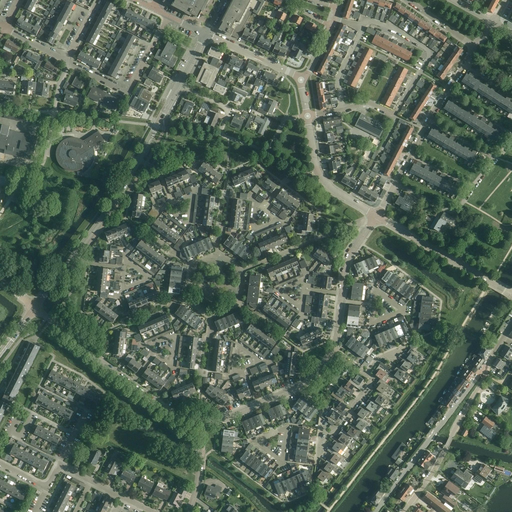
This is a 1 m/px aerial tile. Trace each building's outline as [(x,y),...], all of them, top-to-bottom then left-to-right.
[(164,0),(164,2),(173,7),(173,6),(186,13),(188,14),(191,16),(191,15),(196,17),(197,18),(198,17),(199,17),(199,16),(202,12),(203,12),(208,0),(164,0)] [(233,0),(232,3),(226,14),(223,21),(222,22),(223,23),(221,27),(220,27),(218,30),(219,30),(222,31),(226,33),(226,34),(228,36),(230,37),(231,36),(238,39),(252,12),(258,15),(265,2),(261,0),(233,0)] [(378,5),(377,8),(383,10),(384,7),(386,2),(380,0),(378,5)] [(68,1),(65,6),(71,10),(74,4),(68,1)] [(105,5),(105,6),(112,9),(114,4),(110,2),(108,1),(105,5)] [(27,3),(25,8),(31,12),(34,7),(27,3)] [(396,3),(393,8),(398,11),(401,7),(396,3)] [(492,14),(496,7),(490,5),(487,11),(492,14)] [(63,11),(62,11),(69,15),(69,14),(71,10),(65,6),(63,11)] [(103,11),(102,11),(109,15),(109,14),(112,9),(105,6),(103,11)] [(401,7),(398,11),(403,15),(406,10),(401,7)] [(128,10),(125,16),(128,17),(127,20),(129,21),(130,19),(133,13),(128,10)] [(60,16),(66,20),(66,19),(69,15),(62,11),(60,16)] [(102,11),(100,16),(106,19),(109,15),(102,11)] [(286,15),(281,12),(279,15),(278,14),(276,18),(283,21),(286,15)] [(130,19),(129,21),(130,21),(135,24),(135,23),(139,15),(134,13),(133,13),(130,19)] [(411,13),(408,18),(409,19),(413,22),(416,17),(411,13)] [(139,15),(135,23),(140,26),(144,18),(139,15)] [(60,16),(57,21),(63,25),(66,20),(60,16)] [(104,24),(106,19),(100,16),(97,21),(104,24)] [(302,19),(297,16),(295,19),(294,18),(292,21),(299,25),(302,19)] [(416,17),(413,22),(418,25),(419,24),(421,20),(416,17)] [(140,26),(140,27),(145,29),(147,26),(150,21),(150,20),(144,18),(140,26)] [(21,28),(24,22),(19,19),(16,25),(21,28)] [(147,26),(152,29),(155,23),(150,20),(150,21),(147,26)] [(419,24),(418,25),(423,29),(426,25),(426,24),(421,20),(419,24)] [(61,30),(63,25),(57,21),(54,26),(61,30)] [(95,26),(94,26),(101,29),(104,24),(97,21),(95,26)] [(24,22),(21,28),(26,31),(29,24),(24,22)] [(313,32),(316,26),(311,23),(309,26),(308,25),(306,29),(313,32)] [(342,23),(339,29),(344,32),(347,26),(342,23)] [(29,24),(26,31),(31,33),(35,27),(30,24),(29,24)] [(422,31),(424,33),(425,33),(427,31),(428,32),(430,29),(431,27),(426,24),(426,25),(423,29),(422,31)] [(58,35),(61,30),(54,26),(52,31),(58,35)] [(94,26),(92,31),(98,34),(101,29),(94,26)] [(35,27),(31,33),(36,36),(39,30),(35,27)] [(430,29),(428,32),(431,34),(429,37),(431,38),(431,39),(433,36),(437,31),(436,31),(431,27),(430,29)] [(244,31),(241,38),(247,41),(250,34),(248,33),(249,30),(245,28),(244,31)] [(368,28),(366,32),(372,35),(371,37),(373,39),(376,34),(375,34),(376,32),(368,28)] [(341,38),(344,32),(339,29),(336,35),(341,38)] [(55,40),(58,35),(52,31),(49,36),(55,40)] [(92,31),(89,36),(96,40),(98,34),(92,31)] [(376,46),(381,37),(378,36),(380,33),(377,31),(376,34),(373,39),(371,43),(376,46)] [(247,41),(253,43),(256,37),(257,35),(251,32),(250,34),(247,41)] [(127,39),(133,43),(136,37),(130,34),(127,39)] [(441,34),(438,39),(444,43),(447,38),(441,34)] [(276,41),(277,37),(275,35),(271,43),(270,42),(270,40),(267,39),(266,40),(263,48),(269,50),(271,45),(273,46),(276,41)] [(336,35),(332,42),(336,43),(337,44),(341,38),(336,35)] [(381,37),(376,46),(381,48),(385,39),(387,36),(384,35),(383,38),(381,37)] [(53,45),(55,40),(49,36),(46,42),(53,45)] [(89,36),(86,41),(93,45),(96,40),(89,36)] [(260,38),(257,45),(263,48),(266,40),(264,39),(264,37),(261,36),(261,37),(260,38)] [(385,39),(381,48),(385,50),(389,41),(387,40),(389,38),(389,37),(387,36),(385,39)] [(127,39),(124,44),(130,48),(133,43),(127,39)] [(16,52),(19,46),(8,40),(4,46),(16,52)] [(389,41),(385,50),(390,52),(394,44),(396,41),(393,40),(392,43),(389,42),(389,41)] [(394,44),(390,52),(393,54),(398,46),(396,45),(398,42),(396,41),(394,44)] [(172,56),(177,46),(173,44),(168,42),(163,51),(159,49),(154,58),(172,68),(177,59),(172,56)] [(340,45),(337,44),(332,42),(329,48),(334,50),(336,48),(338,49),(340,45)] [(275,46),(272,52),(278,55),(281,49),(279,48),(279,46),(280,44),(277,43),(275,46)] [(124,44),(121,49),(128,53),(130,48),(124,44)] [(298,60),(302,52),(300,50),(301,48),(294,44),(291,50),(295,52),(293,57),(298,60)] [(398,46),(393,54),(394,55),(399,57),(405,45),(402,44),(402,45),(401,47),(398,46)] [(281,49),(278,55),(284,57),(287,51),(288,48),(283,45),(281,49)] [(362,45),(361,48),(364,49),(363,51),(362,53),(371,57),(371,56),(374,51),(365,47),(362,45)] [(405,45),(399,57),(403,59),(407,50),(405,50),(407,47),(407,46),(405,45)] [(211,47),(208,55),(213,57),(213,58),(210,65),(216,68),(219,60),(223,53),(211,47)] [(457,47),(454,52),(460,55),(463,51),(461,49),(457,47)] [(331,57),(334,50),(329,48),(326,54),(331,57)] [(121,50),(119,54),(125,58),(128,53),(121,49),(121,50)] [(407,50),(403,59),(404,60),(408,62),(410,58),(413,53),(414,50),(411,49),(410,52),(408,51),(407,50)] [(28,53),(24,51),(21,58),(25,60),(26,58),(29,59),(29,60),(34,62),(37,63),(34,69),(37,70),(41,62),(39,61),(40,58),(29,51),(28,53)] [(83,61),(86,55),(81,52),(77,58),(83,61)] [(357,54),(357,55),(360,56),(369,61),(369,60),(371,57),(362,53),(361,54),(358,52),(357,54)] [(451,56),(450,57),(456,61),(456,60),(460,55),(454,52),(451,56)] [(118,55),(116,59),(123,63),(125,58),(119,54),(118,55)] [(86,55),(83,61),(87,63),(88,64),(91,57),(86,55)] [(357,55),(356,57),(359,58),(358,61),(366,66),(367,65),(369,61),(360,56),(357,55)] [(232,56),(228,64),(231,66),(230,69),(232,70),(233,69),(234,67),(237,59),(232,56)] [(91,57),(88,64),(93,66),(96,60),(91,57)] [(450,57),(447,61),(453,65),(456,61),(450,57)] [(116,60),(113,64),(120,68),(122,64),(123,63),(116,59),(116,60)] [(237,59),(234,67),(236,68),(237,68),(239,69),(240,69),(243,62),(243,61),(238,59),(237,59)] [(96,60),(93,66),(98,69),(101,63),(96,60)] [(325,68),(328,62),(323,60),(320,66),(325,68)] [(353,63),(352,64),(356,65),(364,70),(364,69),(366,66),(358,61),(357,63),(354,61),(353,63)] [(444,66),(443,66),(449,70),(453,65),(447,61),(446,62),(444,65),(444,66)] [(56,73),(59,67),(48,62),(45,67),(56,73)] [(204,63),(195,82),(200,84),(201,83),(206,85),(205,87),(210,89),(211,87),(214,89),(216,85),(216,83),(213,82),(219,69),(216,68),(210,65),(207,64),(204,63)] [(113,65),(111,69),(117,73),(119,69),(120,68),(113,64),(113,65)] [(248,64),(245,71),(251,74),(254,66),(248,64)] [(352,64),(351,66),(354,68),(353,69),(353,71),(362,75),(362,74),(364,70),(356,65),(352,64)] [(254,66),(251,74),(256,76),(259,69),(254,67),(254,66)] [(324,71),(325,68),(320,66),(317,72),(322,74),(322,75),(321,77),(326,80),(328,77),(325,76),(327,73),(324,71)] [(397,70),(397,71),(406,75),(407,73),(410,74),(411,72),(400,66),(399,66),(397,70)] [(440,71),(445,75),(446,75),(449,70),(443,66),(440,71)] [(159,83),(163,76),(158,74),(160,71),(153,67),(149,76),(148,77),(159,83)] [(108,74),(114,78),(117,73),(111,69),(110,70),(108,74)] [(349,70),(348,73),(360,79),(362,75),(353,71),(352,72),(349,70)] [(395,75),(407,81),(408,79),(405,77),(406,75),(397,71),(395,75)] [(437,76),(436,76),(442,80),(445,75),(440,71),(437,76)] [(265,72),(262,79),(265,81),(267,82),(270,74),(265,72)] [(466,74),(462,81),(466,84),(471,76),(473,73),(471,72),(469,74),(468,75),(466,74)] [(348,73),(347,75),(350,77),(349,79),(357,83),(358,83),(360,79),(348,73)] [(471,76),(466,84),(470,86),(474,79),(472,78),(473,77),(475,74),(473,73),(471,76)] [(270,74),(267,82),(270,83),(273,84),(272,85),(276,87),(279,81),(275,79),(276,77),(271,74),(270,74)] [(395,75),(393,80),(401,84),(402,82),(405,84),(407,81),(395,75)] [(474,79),(470,86),(473,88),(478,81),(480,78),(478,76),(476,79),(476,80),(474,79)] [(21,80),(21,81),(24,81),(24,82),(22,94),(27,95),(28,90),(35,91),(36,83),(35,83),(29,82),(25,82),(26,77),(22,77),(21,80)] [(80,89),(84,83),(79,80),(79,78),(76,77),(72,85),(80,89)] [(478,81),(473,88),(477,91),(481,84),(479,83),(480,82),(482,79),(480,78),(478,81)] [(36,83),(35,91),(36,91),(43,92),(42,97),(47,97),(49,85),(47,85),(44,84),(43,84),(43,80),(43,79),(38,79),(38,83),(36,83)] [(345,80),(343,82),(347,84),(355,88),(357,84),(357,83),(349,79),(348,80),(348,81),(345,80)] [(392,80),(390,84),(402,90),(403,88),(400,87),(401,84),(393,80),(392,80)] [(0,90),(14,93),(15,84),(0,81),(0,90)] [(481,84),(477,91),(480,93),(486,85),(487,83),(487,82),(485,81),(484,84),(483,85),(481,84)] [(428,89),(433,92),(437,87),(432,83),(428,89)] [(486,85),(480,93),(484,95),(488,89),(487,88),(487,87),(489,84),(487,83),(486,85)] [(388,89),(397,93),(398,91),(401,93),(402,90),(390,84),(388,89)] [(216,85),(214,89),(213,90),(223,95),(226,89),(216,85)] [(103,100),(106,94),(103,92),(93,86),(88,95),(95,99),(94,101),(98,102),(100,99),(103,100)] [(488,89),(484,95),(484,96),(488,98),(495,87),(493,86),(490,90),(488,89)] [(495,87),(488,98),(491,100),(492,100),(496,94),(494,92),(497,89),(495,87)] [(142,88),(137,97),(139,98),(143,100),(149,103),(151,100),(150,100),(151,98),(152,98),(154,94),(144,89),(142,88)] [(234,94),(231,100),(237,103),(238,101),(240,102),(242,98),(242,96),(243,97),(245,93),(234,88),(232,92),(235,93),(235,94),(234,94)] [(388,89),(386,93),(397,99),(398,99),(399,97),(396,96),(397,93),(388,89)] [(424,95),(429,98),(433,92),(428,89),(424,95)] [(74,94),(74,93),(65,90),(64,94),(66,94),(64,103),(76,106),(78,98),(70,95),(71,93),(74,94)] [(496,94),(492,100),(495,103),(502,92),(500,91),(498,95),(496,94)] [(502,92),(495,103),(499,105),(503,98),(502,97),(504,93),(502,92)] [(386,93),(383,98),(392,102),(393,100),(396,102),(397,99),(386,93)] [(106,94),(103,100),(106,102),(104,106),(107,107),(108,106),(115,110),(120,100),(110,95),(109,96),(106,94)] [(331,102),(337,101),(337,98),(331,99),(331,95),(324,96),(318,97),(319,104),(325,103),(325,102),(326,99),(330,99),(331,102)] [(424,95),(420,101),(425,104),(429,98),(424,95)] [(503,98),(499,105),(503,108),(509,97),(508,96),(505,99),(503,98)] [(136,97),(131,106),(144,112),(146,108),(145,108),(146,106),(147,107),(149,103),(143,100),(139,98),(137,97),(136,97)] [(509,97),(503,108),(506,110),(510,103),(509,102),(511,98),(509,97)] [(383,98),(381,103),(393,109),(394,106),(391,105),(392,102),(383,98)] [(272,114),(275,107),(273,106),(275,102),(267,99),(265,103),(267,104),(265,110),(259,108),(257,111),(266,115),(268,112),(272,114)] [(448,101),(444,108),(447,110),(454,100),(452,99),(450,102),(448,101)] [(454,100),(447,110),(451,113),(456,106),(454,105),(456,101),(454,100)] [(188,116),(194,104),(187,101),(181,113),(188,116)] [(422,110),(425,104),(420,101),(417,107),(422,110)] [(209,111),(211,107),(203,103),(201,107),(209,111)] [(456,106),(451,113),(455,115),(462,105),(462,104),(460,103),(457,107),(456,106)] [(462,105),(455,115),(459,118),(463,111),(461,110),(464,106),(462,105)] [(413,112),(413,113),(418,116),(418,115),(422,110),(417,107),(415,109),(413,112)] [(463,111),(459,118),(462,120),(469,109),(467,108),(465,112),(463,111)] [(469,109),(462,120),(466,122),(471,116),(469,114),(471,110),(469,109)] [(410,111),(409,114),(411,115),(410,118),(414,121),(418,116),(413,113),(410,111)] [(214,127),(219,116),(213,113),(208,124),(214,127)] [(240,118),(241,115),(236,113),(230,125),(240,130),(243,122),(237,120),(238,117),(240,118)] [(471,116),(466,122),(470,125),(477,114),(475,113),(472,117),(471,116)] [(264,120),(256,117),(251,114),(249,118),(245,127),(248,129),(252,120),(254,121),(262,125),(258,133),(263,135),(268,123),(269,123),(271,120),(266,117),(264,120)] [(379,139),(386,126),(361,114),(355,126),(379,139)] [(477,114),(470,125),(474,127),(478,120),(476,119),(479,115),(477,114)] [(341,116),(323,119),(325,129),(331,128),(330,126),(335,126),(335,124),(342,122),(341,121),(341,116)] [(478,120),(474,127),(477,129),(484,119),(482,117),(480,121),(478,120)] [(484,119),(477,129),(481,132),(485,125),(484,124),(486,120),(484,119)] [(485,125),(481,132),(485,134),(492,123),(490,122),(487,126),(485,125)] [(492,123),(485,134),(488,136),(493,130),(491,129),(494,125),(492,123)] [(0,148),(5,150),(4,154),(32,160),(34,151),(38,137),(9,130),(10,127),(2,125),(0,124),(0,148)] [(409,126),(405,132),(410,134),(414,128),(409,126)] [(427,136),(427,137),(431,139),(436,131),(437,128),(436,127),(434,130),(433,131),(431,129),(427,136)] [(493,130),(488,136),(492,139),(499,128),(497,127),(495,131),(493,130)] [(436,131),(431,139),(435,141),(439,134),(437,133),(438,132),(439,129),(437,128),(436,131)] [(499,128),(492,139),(496,141),(501,135),(499,133),(501,129),(499,128)] [(64,140),(61,142),(59,145),(57,148),(56,151),(56,155),(56,158),(57,161),(59,164),(61,166),(63,168),(66,170),(70,171),(73,171),(76,171),(80,170),(81,169),(84,173),(87,171),(89,168),(91,165),(93,162),(94,158),(94,155),(94,151),(93,147),(94,146),(103,141),(104,140),(98,131),(89,137),(83,141),(80,139),(77,138),(74,137),(70,138),(67,139),(64,140)] [(439,134),(435,141),(439,143),(443,135),(445,132),(443,131),(442,134),(441,135),(439,134)] [(405,132),(402,138),(407,141),(410,134),(405,132)] [(443,135),(439,143),(443,146),(447,139),(445,137),(445,136),(447,133),(445,132),(443,135)] [(334,137),(332,133),(329,134),(324,135),(325,143),(335,141),(334,137)] [(447,139),(443,146),(446,148),(451,140),(453,137),(452,137),(451,136),(449,138),(448,140),(447,139)] [(451,140),(446,148),(450,150),(454,143),(452,142),(453,141),(455,138),(453,137),(451,140)] [(399,143),(399,144),(404,147),(407,141),(402,138),(399,143)] [(454,143),(450,150),(454,152),(461,141),(458,140),(456,144),(454,143)] [(461,141),(454,152),(458,154),(462,147),(461,147),(463,143),(461,141)] [(339,145),(340,145),(339,143),(338,143),(338,145),(332,146),(326,147),(327,154),(334,154),(334,153),(335,153),(336,152),(335,150),(334,149),(333,150),(333,149),(340,148),(339,145)] [(396,150),(401,153),(404,147),(399,144),(396,150)] [(462,147),(458,154),(458,155),(461,156),(462,157),(466,149),(468,146),(468,145),(466,144),(464,147),(464,148),(462,148),(462,147)] [(466,149),(462,157),(465,159),(466,159),(470,152),(469,152),(468,151),(468,150),(470,147),(468,146),(466,149)] [(470,152),(466,159),(469,161),(474,153),(476,150),(475,150),(474,149),(472,152),(471,153),(470,152)] [(393,156),(398,159),(401,153),(396,150),(393,156)] [(474,153),(469,161),(473,163),(477,156),(475,155),(476,154),(478,151),(476,150),(474,153)] [(330,171),(337,170),(336,163),(342,162),(341,157),(334,157),(335,160),(330,161),(330,163),(329,163),(330,171)] [(413,166),(410,172),(414,174),(418,165),(420,162),(418,161),(416,164),(416,165),(414,164),(413,166)] [(208,166),(209,165),(208,164),(207,165),(204,162),(201,166),(199,164),(196,166),(193,170),(197,172),(198,170),(203,174),(208,166)] [(392,171),(395,165),(390,162),(387,168),(392,171)] [(418,165),(414,174),(418,176),(421,168),(420,167),(420,166),(422,163),(420,162),(418,165)] [(421,168),(418,176),(421,178),(426,169),(427,166),(426,165),(425,166),(423,169),(422,168),(421,168)] [(211,168),(208,166),(203,174),(207,177),(213,169),(213,170),(214,169),(212,168),(211,168)] [(426,169),(421,178),(425,180),(429,172),(428,171),(430,167),(427,166),(426,169)] [(247,171),(251,179),(256,177),(257,179),(260,178),(257,171),(254,173),(252,168),(252,169),(252,168),(250,168),(250,169),(247,171)] [(388,177),(392,171),(387,168),(383,174),(388,177)] [(190,179),(189,177),(186,170),(186,169),(184,170),(184,171),(181,172),(184,181),(190,179)] [(216,172),(213,170),(213,169),(207,177),(212,180),(217,173),(218,173),(218,172),(217,171),(216,172)] [(429,172),(425,180),(429,182),(435,170),(433,169),(431,173),(429,172)] [(247,171),(247,170),(245,170),(245,172),(242,173),(245,182),(251,179),(247,171)] [(365,173),(361,180),(362,181),(364,182),(368,175),(370,172),(370,171),(367,170),(365,173)] [(435,170),(429,182),(433,184),(437,176),(435,175),(437,171),(435,170)] [(181,172),(180,171),(179,172),(179,173),(176,175),(175,175),(179,183),(184,181),(181,172)] [(242,173),(241,172),(240,173),(240,174),(236,175),(240,184),(245,182),(242,173)] [(175,175),(176,175),(175,173),(173,174),(174,175),(170,177),(174,185),(179,183),(175,175)] [(221,175),(218,173),(217,173),(212,180),(217,184),(222,177),(222,176),(223,176),(221,174),(221,175)] [(437,176),(433,184),(437,186),(442,177),(443,174),(441,173),(440,176),(439,177),(437,176)] [(233,182),(230,183),(232,187),(235,186),(240,184),(236,175),(236,174),(234,175),(235,176),(231,178),(233,182)] [(442,177),(437,186),(441,188),(445,180),(443,179),(444,178),(445,175),(443,174),(442,177)] [(345,175),(341,182),(347,185),(351,178),(345,175)] [(170,177),(170,176),(168,176),(168,178),(165,179),(168,188),(174,185),(170,177)] [(351,178),(347,185),(353,189),(357,182),(353,180),(354,178),(352,177),(351,178)] [(445,180),(441,188),(445,190),(449,181),(451,178),(449,177),(447,180),(447,181),(445,180)] [(267,190),(272,182),(269,180),(270,179),(268,178),(268,179),(262,186),(267,190)] [(156,189),(157,191),(162,189),(158,180),(158,181),(158,180),(156,180),(157,181),(153,183),(156,189)] [(272,182),(267,190),(272,193),(277,186),(278,185),(276,184),(275,185),(272,182)] [(453,184),(449,192),(452,194),(453,194),(457,185),(459,182),(457,182),(455,184),(455,185),(453,185),(453,184)] [(457,185),(453,194),(457,196),(461,189),(459,188),(459,186),(461,184),(459,183),(459,182),(457,185)] [(151,194),(157,191),(156,189),(153,183),(150,184),(149,183),(147,184),(148,185),(151,194)] [(362,186),(358,193),(364,196),(368,189),(369,187),(365,185),(363,187),(362,186)] [(369,199),(373,192),(368,189),(364,196),(369,199)] [(286,194),(287,193),(285,192),(285,193),(282,190),(276,198),(281,201),(286,194)] [(373,192),(369,199),(375,202),(378,196),(379,195),(375,193),(376,192),(374,190),(373,192)] [(289,196),(286,194),(281,201),(285,205),(291,197),(290,195),(289,196)] [(399,196),(395,204),(399,206),(401,207),(400,208),(407,212),(407,211),(408,210),(408,209),(409,209),(410,209),(412,205),(413,205),(415,200),(414,200),(405,195),(403,198),(399,196)] [(294,200),(291,197),(285,205),(290,208),(295,201),(296,200),(294,199),(294,200)] [(298,203),(295,201),(290,208),(294,212),(295,211),(300,204),(301,203),(299,202),(298,203)] [(451,225),(454,219),(447,215),(444,220),(440,218),(439,219),(436,217),(430,228),(433,230),(434,229),(438,232),(442,225),(444,226),(446,222),(451,225)] [(156,230),(162,223),(163,222),(161,220),(160,221),(157,219),(151,227),(152,227),(151,228),(153,229),(153,228),(156,230)] [(120,226),(124,235),(129,233),(130,234),(133,232),(131,226),(129,225),(127,226),(126,224),(125,223),(124,224),(124,225),(121,226),(120,226)] [(161,234),(166,226),(162,223),(156,230),(156,231),(157,232),(158,231),(161,234)] [(120,226),(121,226),(120,225),(118,226),(119,227),(115,228),(115,229),(119,237),(124,235),(120,226)] [(312,230),(312,226),(303,225),(302,228),(301,231),(299,230),(298,234),(305,234),(306,231),(313,232),(313,230),(312,230)] [(165,237),(171,230),(166,226),(161,234),(160,234),(162,236),(162,235),(165,237)] [(115,229),(115,228),(115,227),(113,228),(114,229),(110,231),(114,239),(119,237),(115,229)] [(110,231),(110,230),(108,230),(108,231),(105,233),(108,242),(114,239),(110,231)] [(170,241),(176,233),(171,230),(165,237),(165,238),(166,239),(167,238),(170,240),(170,241)] [(170,241),(170,240),(169,241),(171,242),(175,244),(180,237),(176,233),(170,241)] [(283,244),(283,245),(285,244),(285,243),(288,241),(285,233),(279,235),(283,244)] [(228,248),(235,239),(230,235),(224,244),(223,246),(224,247),(225,245),(228,247),(228,248)] [(279,245),(283,244),(279,235),(274,237),(278,246),(278,247),(280,246),(279,245)] [(274,247),(278,246),(274,237),(269,240),(272,248),(273,249),(275,248),(274,247)] [(208,250),(208,252),(210,251),(209,249),(213,248),(209,238),(203,240),(208,250)] [(134,243),(129,249),(131,251),(136,245),(137,244),(138,243),(133,239),(131,241),(134,243)] [(233,251),(239,242),(235,239),(228,248),(228,247),(227,249),(229,250),(230,249),(232,251),(233,251)] [(204,251),(208,250),(203,240),(198,242),(203,252),(203,254),(205,253),(204,251)] [(269,250),(272,248),(269,240),(264,242),(267,250),(268,251),(269,251),(269,250)] [(141,241),(136,247),(141,251),(146,245),(141,241)] [(199,253),(203,252),(198,242),(193,244),(198,254),(198,256),(200,255),(199,253)] [(237,254),(243,245),(239,242),(233,251),(232,251),(231,252),(233,253),(234,252),(237,254)] [(264,252),(267,250),(264,242),(258,244),(262,253),(262,254),(264,253),(264,252)] [(193,244),(188,246),(188,247),(193,256),(193,258),(194,258),(195,257),(195,256),(196,255),(198,254),(193,244)] [(146,255),(151,248),(146,245),(141,251),(146,255)] [(241,257),(248,249),(243,245),(237,254),(236,255),(237,257),(238,255),(241,257)] [(188,246),(183,248),(187,259),(188,258),(188,259),(188,260),(190,259),(190,258),(193,256),(188,247),(188,246)] [(151,248),(146,255),(151,259),(156,252),(151,248)] [(324,252),(324,251),(323,250),(322,251),(319,248),(316,252),(314,250),(313,250),(311,254),(318,259),(324,252)] [(241,257),(240,259),(242,260),(243,258),(246,261),(247,259),(252,252),(248,249),(241,257)] [(156,262),(161,256),(156,252),(151,259),(156,262)] [(324,252),(318,259),(322,262),(328,254),(327,253),(327,254),(324,252)] [(328,254),(322,262),(327,266),(332,259),(333,259),(333,258),(332,256),(331,257),(328,255),(329,254),(328,254)] [(369,259),(373,269),(378,266),(378,265),(379,264),(380,263),(379,260),(378,260),(376,261),(374,256),(373,255),(371,256),(372,257),(369,258),(369,259)] [(161,256),(156,262),(161,266),(163,263),(166,260),(161,256)] [(369,259),(369,258),(368,257),(367,258),(367,259),(364,261),(368,271),(373,269),(369,259)] [(290,260),(293,268),(299,265),(295,258),(290,260)] [(359,263),(363,273),(368,271),(364,261),(363,259),(362,260),(362,261),(359,263)] [(284,263),(283,263),(287,270),(293,268),(290,260),(284,263)] [(356,270),(353,271),(354,273),(355,275),(356,277),(359,276),(358,275),(363,273),(359,263),(358,261),(357,262),(357,264),(354,265),(356,270)] [(283,263),(278,265),(281,273),(287,270),(283,263)] [(278,265),(272,268),(275,275),(281,273),(278,265)] [(272,268),(267,270),(270,278),(275,275),(272,268)] [(393,274),(394,273),(392,271),(391,273),(388,270),(384,276),(381,279),(386,283),(393,274)] [(249,275),(248,277),(250,278),(249,281),(260,282),(261,277),(261,275),(261,274),(256,274),(256,276),(250,275),(250,276),(249,275)] [(393,274),(386,283),(390,286),(397,277),(398,276),(396,275),(395,276),(393,274)] [(397,277),(390,286),(394,289),(401,280),(402,279),(401,278),(400,279),(397,277)] [(401,280),(394,289),(399,292),(405,283),(406,282),(405,281),(404,282),(401,280)] [(405,283),(399,292),(403,296),(410,287),(411,286),(411,285),(409,284),(408,286),(405,283)] [(410,287),(403,296),(408,299),(409,299),(412,296),(411,295),(414,290),(415,289),(414,288),(413,289),(410,287)] [(151,293),(154,301),(160,298),(159,297),(157,293),(157,291),(151,293)] [(148,303),(154,301),(151,293),(145,296),(148,303)] [(143,306),(148,303),(145,296),(139,298),(143,306)] [(258,299),(247,297),(246,297),(246,299),(247,299),(247,303),(246,307),(249,309),(249,305),(255,309),(257,306),(258,304),(261,304),(261,299),(258,299)] [(99,313),(104,305),(100,302),(102,300),(102,299),(97,298),(95,302),(95,305),(96,307),(94,309),(93,310),(95,311),(96,310),(98,313),(99,313)] [(137,308),(143,306),(139,298),(134,300),(137,308)] [(131,311),(137,308),(134,300),(128,303),(131,311)] [(267,314),(272,307),(267,303),(262,310),(267,314)] [(103,316),(109,309),(104,305),(99,313),(98,313),(99,315),(100,314),(103,316)] [(186,308),(187,307),(185,306),(184,307),(181,305),(175,314),(179,317),(186,308)] [(272,317),(277,311),(272,307),(267,314),(272,317)] [(190,312),(191,310),(190,309),(189,310),(186,308),(179,317),(184,320),(190,312)] [(108,320),(114,312),(109,309),(103,316),(102,317),(104,318),(105,317),(108,320)] [(277,321),(282,314),(283,313),(278,309),(277,311),(272,317),(277,321)] [(235,313),(239,324),(244,321),(243,320),(240,311),(239,310),(237,311),(238,312),(235,313)] [(108,320),(107,320),(109,322),(109,321),(113,323),(118,316),(114,312),(108,320)] [(193,314),(190,312),(184,320),(188,324),(195,315),(196,314),(194,312),(193,314)] [(235,313),(234,312),(232,313),(233,314),(230,315),(234,326),(239,324),(235,313)] [(230,315),(229,314),(227,315),(228,316),(225,317),(225,318),(229,328),(234,326),(230,315)] [(282,325),(287,318),(282,314),(277,321),(282,325)] [(161,317),(164,325),(170,322),(167,315),(161,317)] [(197,317),(195,315),(188,324),(192,327),(196,322),(199,318),(200,317),(198,316),(197,317)] [(225,318),(225,317),(224,316),(222,317),(223,318),(220,320),(224,330),(229,328),(225,318)] [(158,327),(164,325),(161,317),(155,320),(158,327)] [(202,320),(199,318),(196,322),(192,327),(197,330),(198,329),(200,325),(203,321),(204,320),(203,319),(202,320)] [(220,320),(219,318),(217,319),(218,320),(214,322),(219,332),(224,330),(220,320)] [(287,318),(282,325),(287,329),(292,322),(287,318)] [(153,330),(158,327),(155,320),(149,322),(153,330)] [(147,332),(153,330),(149,322),(144,324),(147,332)] [(404,335),(405,337),(406,336),(406,334),(409,333),(405,323),(400,325),(404,335)] [(419,323),(418,331),(423,332),(423,330),(429,330),(431,330),(431,328),(429,328),(430,325),(419,323)] [(141,335),(147,332),(144,324),(138,327),(141,335)] [(251,324),(246,330),(246,331),(251,334),(256,328),(251,324)] [(404,335),(400,325),(395,327),(399,337),(399,339),(401,338),(401,336),(404,335)] [(396,339),(399,337),(395,327),(390,329),(394,339),(394,341),(396,340),(396,339)] [(251,334),(256,338),(261,331),(256,328),(251,334)] [(315,330),(314,328),(312,329),(313,331),(310,332),(313,341),(314,342),(315,341),(315,340),(318,339),(315,330)] [(318,339),(319,340),(321,339),(320,338),(324,337),(320,328),(315,330),(318,339)] [(390,329),(385,331),(389,342),(389,343),(390,343),(391,342),(391,341),(394,339),(390,329)] [(115,337),(125,338),(126,339),(127,330),(122,330),(122,332),(116,331),(115,331),(115,333),(116,334),(115,337)] [(261,342),(266,335),(261,331),(256,338),(261,342)] [(386,343),(389,342),(385,331),(380,334),(384,344),(385,345),(386,344),(386,343)] [(313,341),(310,332),(304,335),(308,343),(308,344),(310,344),(310,343),(313,341)] [(345,345),(344,346),(346,348),(347,346),(350,348),(350,349),(356,340),(352,336),(353,335),(353,334),(351,333),(347,338),(349,340),(345,345)] [(381,345),(384,344),(380,334),(374,336),(379,346),(380,347),(381,346),(381,345)] [(266,335),(261,342),(266,345),(271,339),(266,335)] [(304,345),(308,343),(304,335),(299,337),(302,346),(303,346),(303,347),(305,346),(304,345)] [(271,339),(266,345),(271,349),(276,343),(271,339)] [(354,352),(361,343),(356,340),(350,349),(350,348),(349,350),(350,351),(351,350),(354,352)] [(31,343),(27,350),(35,354),(39,347),(35,345),(34,344),(31,343)] [(359,355),(365,346),(361,343),(354,352),(353,353),(355,354),(356,353),(358,355),(359,355)] [(508,360),(511,353),(511,349),(506,345),(506,346),(503,350),(501,352),(502,352),(500,354),(500,355),(508,360)] [(358,355),(357,356),(359,358),(360,356),(363,358),(366,355),(368,356),(372,352),(372,351),(373,349),(371,348),(369,350),(365,346),(359,355),(358,355)] [(478,354),(484,359),(485,359),(491,351),(484,346),(478,354)] [(288,352),(287,358),(296,359),(297,359),(298,357),(297,357),(297,353),(298,349),(295,347),(295,353),(288,352)] [(413,363),(415,365),(418,362),(422,357),(411,348),(407,354),(409,355),(407,359),(413,363)] [(27,350),(24,356),(32,360),(35,354),(27,350)] [(24,356),(21,363),(29,367),(29,366),(32,360),(24,356)] [(131,369),(137,362),(133,358),(133,357),(131,356),(127,362),(129,363),(127,366),(126,367),(128,368),(128,367),(131,369)] [(472,365),(478,369),(481,364),(484,360),(478,356),(478,357),(475,360),(476,360),(474,362),(472,365)] [(413,363),(407,359),(404,357),(400,362),(403,364),(400,367),(406,372),(409,369),(411,370),(415,365),(413,363)] [(511,368),(503,362),(497,358),(492,365),(499,369),(501,370),(503,367),(509,371),(511,368)] [(137,362),(131,369),(134,372),(134,373),(135,374),(136,373),(142,365),(137,362)] [(21,363),(18,368),(26,372),(29,367),(21,363)] [(385,383),(388,379),(387,378),(390,373),(387,371),(383,368),(379,365),(376,370),(378,372),(375,375),(380,379),(385,383)] [(406,372),(400,367),(398,365),(394,370),(396,372),(394,376),(404,383),(406,379),(405,379),(409,374),(406,372)] [(343,366),(338,373),(341,376),(346,369),(343,366)] [(18,368),(14,375),(22,380),(26,373),(26,372),(18,368)] [(146,380),(152,372),(147,368),(142,376),(141,377),(143,378),(143,377),(146,380)] [(295,370),(286,369),(285,375),(283,374),(283,377),(287,378),(287,375),(295,376),(296,374),(295,374),(295,370)] [(463,376),(462,376),(469,381),(474,374),(468,369),(463,376)] [(52,371),(48,379),(53,381),(57,374),(52,371)] [(151,383),(158,374),(153,371),(152,372),(146,380),(147,382),(148,381),(151,383)] [(273,373),(268,376),(272,384),(272,385),(274,385),(273,384),(277,382),(273,373)] [(59,384),(63,377),(57,374),(53,381),(59,384)] [(156,386),(162,378),(158,374),(151,383),(150,384),(152,385),(153,384),(155,386),(156,386)] [(14,375),(11,381),(19,386),(22,380),(14,375)] [(170,383),(174,377),(171,375),(168,380),(166,379),(164,381),(161,379),(162,378),(156,386),(155,386),(155,387),(156,388),(157,388),(160,390),(163,386),(166,388),(170,383)] [(351,383),(355,386),(359,390),(363,385),(361,383),(363,379),(357,375),(355,378),(352,376),(348,381),(351,383)] [(268,386),(271,384),(272,384),(268,376),(263,378),(266,387),(267,388),(269,387),(268,386)] [(65,387),(69,379),(63,377),(59,384),(65,387)] [(263,388),(266,387),(263,378),(257,380),(261,389),(261,390),(263,389),(263,388)] [(69,379),(65,387),(70,390),(74,382),(69,379)] [(391,387),(385,383),(380,379),(376,384),(379,386),(376,389),(379,391),(382,394),(385,390),(387,392),(391,387)] [(257,390),(261,389),(257,380),(252,382),(256,391),(256,392),(258,391),(257,390)] [(16,392),(19,386),(11,381),(8,388),(16,392)] [(352,389),(355,386),(351,383),(348,381),(346,385),(344,383),(340,388),(346,393),(351,396),(354,391),(352,389)] [(74,382),(70,390),(76,393),(80,385),(74,382)] [(488,385),(493,391),(494,391),(497,387),(492,382),(488,385)] [(187,385),(190,394),(191,395),(193,394),(192,393),(196,391),(192,383),(187,385)] [(80,385),(76,393),(82,395),(85,388),(80,385)] [(182,387),(181,387),(185,396),(186,397),(187,396),(187,395),(190,394),(187,385),(182,387)] [(209,396),(215,388),(210,385),(205,392),(204,393),(206,394),(206,393),(209,396)] [(241,388),(245,397),(249,395),(249,396),(251,395),(250,395),(251,394),(247,386),(243,387),(242,385),(240,386),(241,388)] [(214,399),(221,389),(216,386),(215,388),(209,396),(210,398),(211,397),(214,399)] [(176,389),(176,390),(180,398),(180,399),(182,398),(185,396),(181,387),(176,389)] [(454,387),(450,392),(453,394),(457,397),(460,392),(456,389),(454,387)] [(13,398),(16,392),(8,388),(5,394),(6,395),(5,396),(12,399),(13,398)] [(87,398),(91,391),(85,388),(82,395),(87,398)] [(218,402),(224,395),(226,392),(222,388),(221,389),(214,399),(213,400),(215,401),(215,400),(218,402)] [(233,389),(232,389),(235,396),(236,396),(238,395),(240,399),(240,400),(242,399),(242,398),(245,397),(241,388),(236,390),(235,388),(233,389)] [(343,396),(346,393),(340,388),(337,391),(335,390),(331,395),(340,402),(342,403),(346,398),(343,396)] [(176,390),(171,392),(175,401),(177,401),(177,400),(180,398),(176,390)] [(91,391),(87,398),(93,401),(94,400),(97,394),(91,391)] [(384,395),(382,394),(379,391),(375,396),(377,398),(375,401),(381,406),(383,402),(386,404),(390,399),(384,395)] [(450,392),(447,397),(449,398),(454,402),(457,397),(453,394),(450,392)] [(37,393),(36,396),(38,397),(36,402),(41,405),(45,397),(40,395),(37,394),(37,393)] [(94,400),(93,401),(99,404),(101,400),(103,401),(105,398),(102,397),(103,397),(97,394),(94,400)] [(0,398),(0,400),(8,404),(11,406),(13,401),(15,398),(13,398),(12,399),(5,396),(4,395),(3,397),(2,396),(0,398)] [(224,395),(218,402),(218,403),(219,405),(220,404),(223,406),(229,398),(224,395)] [(505,409),(509,400),(501,396),(498,402),(498,401),(495,404),(496,405),(492,409),(498,415),(505,409)] [(45,397),(41,405),(47,408),(48,407),(51,400),(45,398),(45,397)] [(298,410),(305,401),(306,400),(304,398),(303,400),(300,397),(293,406),(298,410)] [(369,404),(366,408),(372,412),(374,414),(381,406),(375,401),(370,397),(368,400),(366,403),(367,404),(368,403),(369,404)] [(449,407),(454,402),(449,398),(445,404),(449,407)] [(47,408),(52,411),(56,403),(51,401),(51,400),(48,407),(47,408)] [(309,404),(310,403),(308,402),(307,403),(305,401),(298,410),(302,413),(309,404)] [(277,406),(281,416),(286,414),(286,413),(285,411),(283,406),(282,404),(281,402),(280,403),(280,405),(277,406)] [(347,406),(342,403),(340,402),(338,405),(336,403),(332,409),(340,415),(343,417),(347,412),(344,410),(347,406)] [(58,414),(62,406),(56,403),(52,411),(58,414)] [(312,406),(309,404),(302,413),(307,416),(313,407),(314,406),(313,405),(312,406)] [(372,412),(366,408),(361,404),(357,409),(360,411),(357,414),(360,416),(363,419),(366,416),(368,417),(372,412)] [(277,406),(276,405),(275,405),(275,407),(272,408),(276,418),(281,416),(277,406)] [(62,406),(58,414),(64,417),(64,416),(68,409),(62,406)] [(272,408),(272,407),(270,408),(270,409),(267,410),(271,420),(276,418),(272,408)] [(313,407),(307,416),(311,420),(318,411),(318,409),(317,408),(316,410),(313,407)] [(64,416),(64,417),(70,420),(74,412),(68,409),(64,416)] [(338,418),(340,415),(332,409),(325,417),(331,422),(334,424),(336,425),(340,420),(338,418)] [(436,419),(441,412),(437,409),(432,416),(436,419)] [(257,416),(261,426),(266,424),(262,414),(261,414),(261,412),(259,413),(260,415),(256,416),(257,416)] [(257,416),(256,416),(256,414),(254,415),(255,417),(252,418),(256,428),(261,426),(257,416)] [(360,416),(356,421),(358,423),(356,426),(362,431),(364,433),(367,430),(370,424),(371,424),(363,419),(360,416)] [(252,418),(251,417),(249,417),(250,419),(247,420),(251,430),(256,428),(252,418)] [(492,440),(497,433),(494,431),(498,426),(486,417),(481,422),(485,424),(480,431),(492,440)] [(247,420),(246,418),(244,419),(245,421),(241,422),(246,432),(251,430),(247,420)] [(347,433),(353,438),(356,434),(358,436),(362,431),(356,426),(351,423),(347,428),(349,430),(347,433)] [(38,426),(34,433),(39,436),(43,428),(38,426)] [(43,428),(39,436),(45,439),(49,431),(43,428)] [(347,433),(342,429),(338,435),(341,436),(338,440),(347,446),(353,438),(347,433)] [(51,442),(55,434),(49,431),(45,439),(51,442)] [(55,434),(51,442),(57,445),(61,437),(55,434)] [(338,440),(336,438),(332,443),(334,445),(332,448),(334,450),(340,455),(343,451),(347,446),(338,440)] [(245,463),(251,454),(248,452),(253,446),(250,443),(243,452),(244,453),(240,459),(239,460),(241,462),(242,460),(245,463)] [(405,446),(401,443),(391,458),(395,460),(405,446)] [(14,446),(10,453),(15,456),(19,448),(14,446)] [(19,448),(15,456),(16,456),(21,459),(25,451),(20,448),(19,448)] [(95,465),(101,454),(93,450),(87,461),(95,465)] [(333,457),(330,460),(339,467),(341,463),(345,458),(340,455),(334,450),(332,453),(332,454),(330,455),(333,457)] [(25,451),(21,459),(27,462),(31,454),(25,451)] [(427,461),(431,464),(436,457),(428,451),(423,457),(428,461),(427,461)] [(31,454),(27,462),(33,465),(37,457),(31,454)] [(249,466),(255,457),(251,454),(245,463),(244,464),(245,465),(246,464),(249,466)] [(37,457),(33,465),(38,467),(42,460),(37,457)] [(253,469),(260,460),(255,457),(249,466),(248,467),(249,468),(250,467),(253,469)] [(427,470),(431,464),(427,461),(428,461),(423,457),(418,463),(427,470)] [(111,460),(106,471),(114,475),(114,474),(115,471),(116,470),(119,471),(123,463),(120,462),(112,458),(111,460)] [(339,467),(330,460),(328,458),(324,463),(326,465),(324,469),(330,473),(333,470),(335,472),(339,467)] [(42,460),(38,467),(38,468),(44,471),(48,463),(42,460)] [(258,472),(264,464),(260,460),(253,469),(252,470),(254,471),(255,470),(257,472),(258,472)] [(455,460),(450,466),(454,469),(457,465),(460,468),(462,465),(459,462),(459,463),(455,460)] [(262,475),(268,467),(264,464),(258,472),(257,472),(256,473),(258,475),(259,473),(262,475)] [(490,482),(493,478),(488,474),(491,470),(482,464),(476,472),(490,482)] [(262,475),(261,477),(262,478),(263,477),(266,479),(269,475),(270,476),(274,472),(272,471),(273,470),(268,467),(262,475)] [(330,473),(324,469),(322,467),(318,472),(320,474),(317,477),(324,482),(326,478),(328,479),(329,480),(333,475),(330,473)] [(392,467),(386,475),(393,480),(399,472),(392,467)] [(458,468),(450,478),(464,489),(472,479),(471,479),(473,476),(464,470),(463,472),(458,468)] [(304,484),(304,486),(306,485),(305,483),(309,482),(307,478),(310,477),(308,474),(309,474),(308,471),(308,470),(307,470),(306,469),(305,470),(304,471),(304,472),(300,474),(304,484)] [(133,475),(124,471),(120,478),(130,483),(131,480),(134,481),(137,476),(134,474),(133,475)] [(296,473),(294,474),(295,476),(296,479),(299,486),(299,488),(301,487),(301,486),(304,484),(300,474),(298,472),(296,473)] [(290,474),(288,475),(290,478),(291,481),(294,488),(295,490),(296,489),(295,488),(299,486),(296,479),(295,476),(292,478),(290,475),(290,474)] [(2,486),(0,489),(5,492),(9,484),(12,479),(8,477),(7,479),(8,480),(7,482),(4,481),(2,486)] [(294,488),(290,478),(287,480),(285,477),(283,478),(285,481),(289,491),(290,492),(291,491),(291,490),(294,488)] [(149,493),(154,484),(142,478),(138,486),(141,488),(140,488),(141,489),(142,488),(144,489),(144,490),(149,493)] [(9,484),(5,492),(11,494),(15,486),(12,485),(14,482),(16,483),(16,481),(12,479),(9,484)] [(65,488),(73,492),(75,493),(78,488),(69,484),(70,483),(64,480),(64,482),(67,484),(66,487),(65,488)] [(286,492),(289,491),(285,481),(280,483),(284,493),(284,494),(286,493),(286,492)] [(449,481),(441,492),(447,496),(450,493),(451,494),(455,496),(460,489),(449,481)] [(167,491),(161,488),(163,485),(159,483),(153,495),(163,500),(163,498),(167,500),(171,492),(167,490),(167,491)] [(281,494),(284,493),(280,483),(274,485),(279,495),(280,496),(281,495),(281,494)] [(406,484),(402,490),(408,495),(409,494),(411,492),(413,489),(413,488),(407,483),(406,484)] [(65,488),(66,487),(62,485),(62,487),(65,489),(63,491),(63,492),(71,496),(73,492),(65,488)] [(220,492),(222,487),(216,485),(214,489),(208,486),(204,495),(215,499),(217,491),(220,492)] [(15,486),(11,494),(12,495),(17,497),(21,489),(16,487),(15,486)] [(371,501),(370,503),(374,506),(375,504),(376,505),(380,499),(385,491),(381,488),(375,495),(371,501)] [(21,489),(17,497),(17,498),(23,500),(27,492),(21,490),(21,489)] [(63,492),(63,491),(59,489),(59,492),(62,493),(61,496),(60,497),(69,501),(71,496),(63,492)] [(182,500),(187,491),(181,489),(179,494),(175,492),(170,502),(174,503),(173,505),(179,508),(179,506),(180,507),(183,501),(182,500)] [(402,490),(398,496),(399,497),(404,501),(408,495),(402,490)] [(444,505),(428,492),(423,499),(439,511),(450,511),(453,508),(445,503),(444,505)] [(60,497),(61,496),(57,494),(57,496),(60,498),(59,501),(58,502),(66,506),(69,501),(60,497)] [(102,496),(99,501),(109,506),(112,502),(105,498),(105,497),(102,496)] [(453,508),(456,504),(444,496),(441,499),(453,508)] [(58,502),(59,501),(55,499),(55,501),(58,503),(56,505),(56,506),(64,510),(66,506),(58,502)] [(99,501),(97,505),(100,507),(107,511),(109,506),(99,501)] [(56,506),(56,505),(53,503),(52,506),(55,507),(54,510),(54,511),(56,511),(63,511),(64,510),(56,506)]
